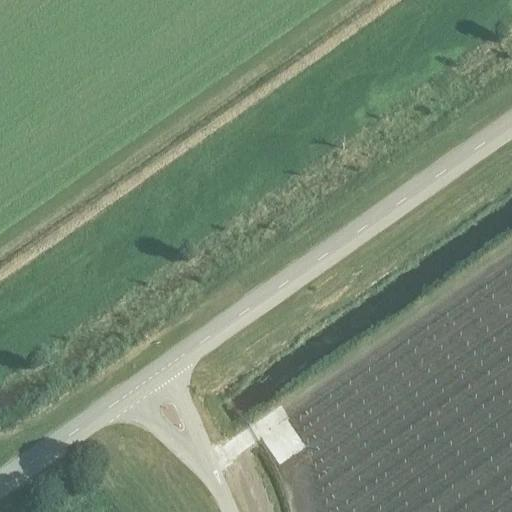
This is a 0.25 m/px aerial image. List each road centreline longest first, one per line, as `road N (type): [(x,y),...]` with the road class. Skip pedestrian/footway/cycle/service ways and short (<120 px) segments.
road 1 (unclassified): [(148,381),(511,126)]
road 2 (track): [(511,248),(273,416),(304,511)]
road 3 (unclassified): [(0,485),(148,381)]
road 4 (unclassified): [(229,511),(148,381)]
